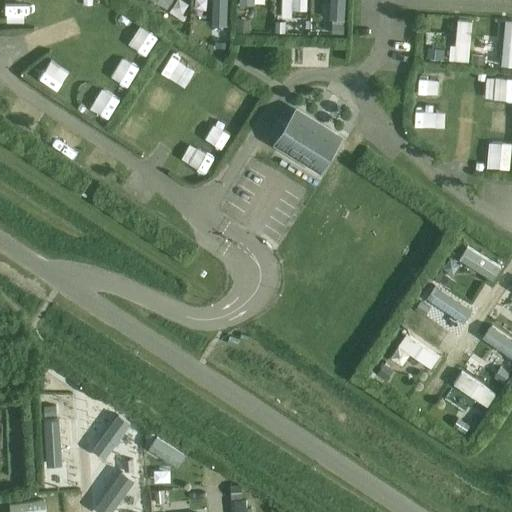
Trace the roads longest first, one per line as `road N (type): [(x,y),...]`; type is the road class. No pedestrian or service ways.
road 1 (unclassified): [(413,511),(0,241)]
road 2 (unknown): [(260,276),(351,148)]
